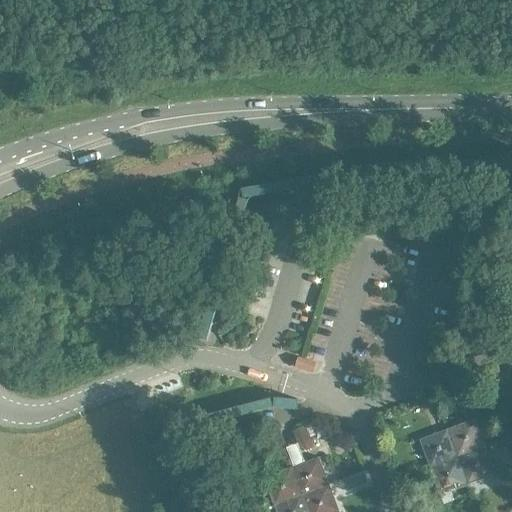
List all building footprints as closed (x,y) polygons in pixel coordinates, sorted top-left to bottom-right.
[(274,229),(296,230),(296,222),(275,221),(274,229)] [(457,457),(485,447),(474,420),(446,430),(457,457)] [(305,427),(293,432),(297,444),(310,439),(305,427)] [(457,457),(446,430),(419,440),(429,468),(457,457)] [(485,447),(457,457),(467,485),(495,475),(485,447)] [(457,457),(429,468),(440,495),(467,485),(457,457)] [(301,496),(329,485),(319,458),(290,469),(301,496)] [(274,507),(301,496),(290,469),(263,479),(274,507)] [(346,492),(357,488),(353,476),(342,481),(346,492)] [(339,511),(329,485),(301,496),(307,511),(339,511)] [(307,511),(301,496),(274,507),(275,511),(307,511)]
